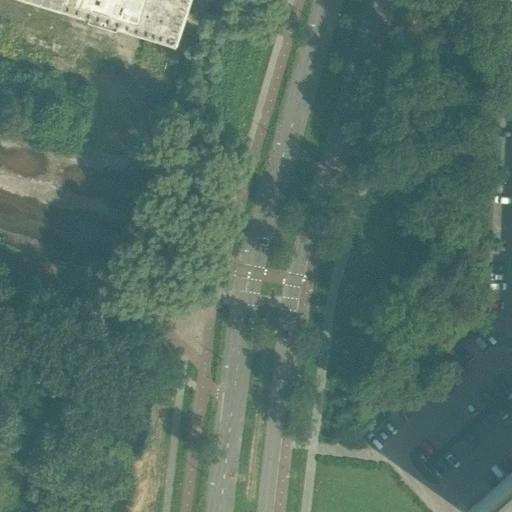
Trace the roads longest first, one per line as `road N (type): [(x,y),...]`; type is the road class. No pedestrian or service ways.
road 1 (tertiary): [(263,511),(289,282),(373,0)]
road 2 (tertiary): [(326,0),(247,298),(216,511)]
